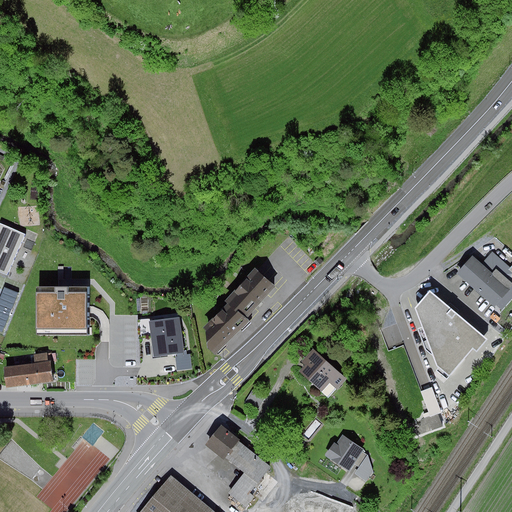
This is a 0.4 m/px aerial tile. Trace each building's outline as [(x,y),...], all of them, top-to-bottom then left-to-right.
[(25,235),(0,224),(0,271),(8,275),(25,235)] [(472,256),(456,273),(494,307),(496,305),(501,310),(511,297),(511,265),(510,267),(492,251),(481,264),(472,256)] [(319,257),(314,262),(318,266),(323,262),(319,257)] [(225,301),(227,303),(245,318),(274,287),(254,269),(225,301)] [(18,294),(4,288),(0,298),(0,331),(2,332),(18,294)] [(62,288),(38,288),(38,334),(87,334),(87,318),(87,312),(87,307),(87,288),(62,288)] [(488,339),(430,290),(414,309),(437,366),(450,377),(473,349),(477,353),(488,339)] [(227,303),(203,328),(206,331),(208,348),(215,354),(247,322),(245,318),(227,303)] [(179,318),(150,322),(151,338),(154,356),(176,353),(177,358),(184,357),(179,318)] [(139,339),(151,338),(150,322),(150,319),(137,320),(139,339)] [(301,362),(304,365),(299,371),(322,392),(330,382),(337,388),(345,379),(313,349),(301,362)] [(176,358),(177,370),(191,369),(190,356),(184,357),(177,358),(176,358)] [(51,363),(6,369),(9,387),(53,381),(51,363)] [(423,414),(425,419),(412,424),(416,436),(443,427),(438,414),(442,413),(432,387),(421,391),(429,413),(423,414)] [(265,398),(253,391),(246,403),(257,410),(265,398)] [(233,436),(222,428),(209,444),(225,457),(227,454),(237,442),(238,441),(236,439),(238,437),(235,434),(233,436)] [(364,450),(342,435),(336,444),(334,442),(325,456),(349,471),(354,464),(359,467),(367,455),(363,452),(364,450)] [(269,469),(237,442),(227,454),(248,471),(230,493),(247,506),(253,498),(249,495),(255,487),(257,488),(264,480),(262,478),(269,469)] [(373,471),(367,455),(359,467),(354,474),(366,482),(373,471)] [(215,511),(172,476),(141,511),(215,511)]
